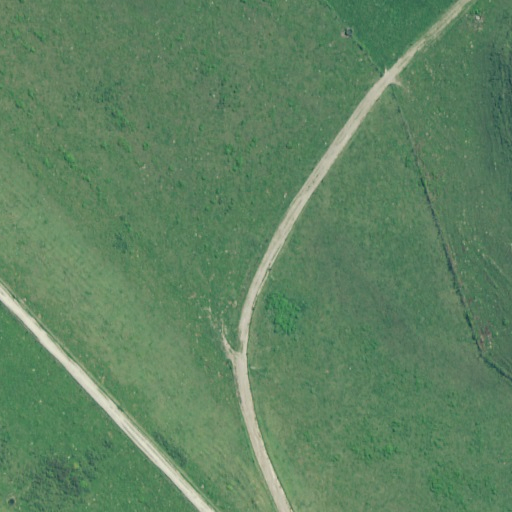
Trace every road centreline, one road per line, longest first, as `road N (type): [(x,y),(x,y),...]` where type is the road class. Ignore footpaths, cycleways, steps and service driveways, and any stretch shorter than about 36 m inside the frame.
road 1 (track): [(288,511),(244,409),(244,343),(266,258),(387,76)]
road 2 (track): [(206,511),(0,297)]
